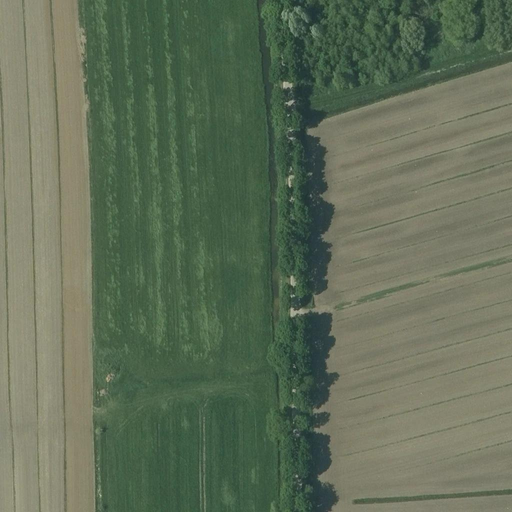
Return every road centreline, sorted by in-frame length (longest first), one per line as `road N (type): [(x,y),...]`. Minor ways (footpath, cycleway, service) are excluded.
road 1 (unclassified): [(294,511),(291,119),(281,0)]
road 2 (track): [(511,50),(291,119)]
